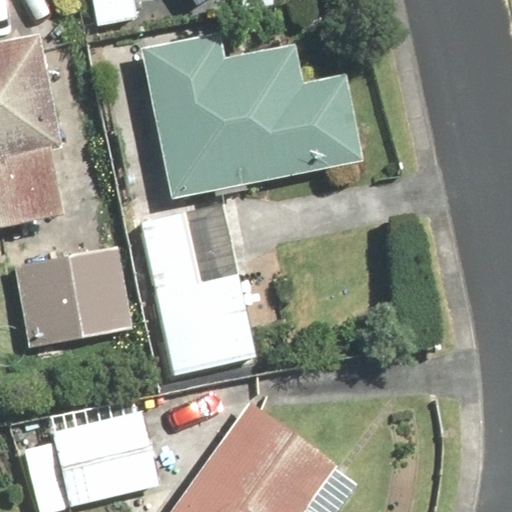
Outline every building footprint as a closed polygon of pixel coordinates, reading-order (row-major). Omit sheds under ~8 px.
[(142,0),(96,0),(100,25),(145,18),(142,0)] [(0,217),(2,226),(80,212),(46,25),(0,33),(0,217)] [(302,46),(235,60),(229,32),(149,48),(180,199),(372,160),(354,72),(309,81),(302,46)] [(144,317),(157,379),(259,358),(227,207),(145,224),(164,313),(144,317)] [(125,251),(20,270),(35,350),(139,331),(125,251)] [(312,511),(341,472),(252,409),(178,511),(312,511)] [(61,447),(33,455),(46,511),(65,511),(166,488),(148,414),(58,436),(61,447)]
